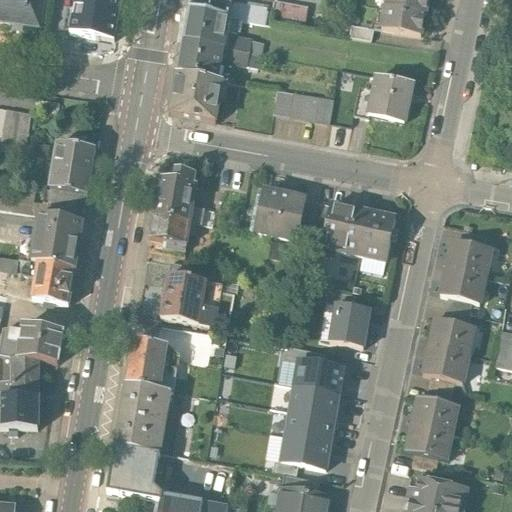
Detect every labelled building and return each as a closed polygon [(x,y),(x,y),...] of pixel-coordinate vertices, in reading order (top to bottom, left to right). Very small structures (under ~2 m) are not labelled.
[(42,0),(0,0),(0,24),(38,30),(42,0)] [(76,0),(70,39),(114,46),(122,0),(76,0)] [(233,0),(191,0),(189,16),(230,23),(233,0)] [(388,0),(387,11),(424,17),(425,17),(427,0),(388,0)] [(276,16),(307,16),(307,4),(276,4),(276,16)] [(387,11),(385,11),(381,34),(421,40),(424,17),(387,11)] [(230,23),(189,16),(183,48),(223,54),(226,34),(237,36),(239,24),(230,23)] [(373,33),(352,30),(350,41),(372,45),(373,33)] [(263,48),(234,43),(232,56),(261,61),(263,48)] [(223,54),(183,48),(178,80),(218,87),(222,59),(223,54)] [(232,56),(223,54),(222,59),(231,60),(229,68),(258,73),(261,61),(232,56)] [(218,87),(178,80),(172,120),(215,127),(222,87),(218,87)] [(412,87),(376,81),(374,93),(368,120),(403,127),(412,87)] [(374,93),(358,90),(352,119),(368,122),(368,120),(374,93)] [(333,104),(277,95),(273,118),(329,127),(333,104)] [(0,109),(0,140),(2,141),(1,149),(27,152),(31,113),(0,109)] [(95,156),(58,149),(50,194),(87,201),(95,156)] [(175,185),(160,183),(154,222),(189,228),(196,189),(193,189),(194,179),(176,176),(175,185)] [(87,201),(50,194),(47,208),(84,215),(87,201)] [(258,196),(250,236),(259,238),(267,198),(258,196)] [(317,208),(267,198),(259,238),(309,248),(313,228),(317,208)] [(330,209),(317,207),(317,208),(313,228),(325,231),(330,209)] [(395,223),(330,209),(325,231),(321,252),(386,266),(395,223)] [(83,227),(40,220),(32,267),(38,268),(74,274),(83,227)] [(189,228),(154,222),(150,244),(167,247),(166,252),(185,255),(189,228)] [(486,240),(462,235),(459,248),(483,253),(486,240)] [(459,248),(451,246),(446,273),(485,281),(491,254),(483,253),(459,248)] [(74,274),(38,268),(31,305),(45,307),(44,312),(54,313),(55,309),(68,311),(74,274)] [(485,281),(446,273),(440,301),(448,302),(471,307),(480,309),(485,281)] [(222,289),(169,280),(161,324),(214,333),(222,289)] [(336,309),(353,312),(355,300),(328,295),(326,308),(336,310),(336,309)] [(471,307),(448,302),(445,313),(469,318),(471,307)] [(353,312),(336,309),(336,310),(330,347),(363,353),(369,315),(353,312)] [(469,318),(445,313),(443,325),(466,330),(469,318)] [(443,325),(435,323),(429,350),(469,359),(474,331),(466,330),(443,325)] [(64,337),(24,329),(24,332),(3,335),(0,349),(0,361),(14,364),(38,364),(38,367),(58,369),(64,337)] [(511,337),(502,335),(495,371),(511,373),(511,337)] [(168,350),(133,345),(125,389),(170,396),(216,404),(220,381),(176,373),(178,359),(168,350)] [(469,359),(429,350),(424,378),(431,379),(455,384),(463,386),(469,359)] [(299,367),(322,371),(324,359),(288,353),(285,365),(298,368),(299,367)] [(0,361),(0,370),(9,372),(14,371),(14,364),(0,361)] [(38,364),(14,364),(14,371),(14,386),(14,404),(37,404),(38,367),(38,364)] [(322,371),(299,367),(298,368),(294,392),(338,400),(343,374),(322,371)] [(455,384),(431,379),(429,391),(452,396),(455,384)] [(14,386),(0,386),(0,403),(14,404),(14,386)] [(170,396),(125,389),(114,449),(159,458),(170,396)] [(452,396),(429,391),(426,403),(450,408),(452,396)] [(294,392),(290,417),(334,425),(338,400),(294,392)] [(426,403),(418,401),(412,429),(452,437),(458,409),(450,408),(426,403)] [(14,404),(0,403),(0,433),(9,434),(9,440),(17,440),(17,434),(38,434),(37,404),(14,404)] [(334,425),(290,417),(285,442),(330,449),(334,425)] [(452,437),(412,429),(407,456),(438,463),(446,464),(452,437)] [(269,460),(281,461),(283,440),(271,439),(269,460)] [(330,449),(285,442),(281,467),(298,470),(325,475),(330,449)] [(161,500),(163,500),(163,498),(155,486),(160,458),(159,458),(114,449),(107,496),(160,506),(161,500)] [(438,463),(414,458),(411,470),(435,475),(438,463)] [(298,470),(281,467),(274,466),(272,478),(283,480),(296,482),(298,470)] [(296,482),(283,480),(281,493),(317,499),(319,486),(296,482)] [(460,511),(464,494),(418,485),(416,493),(413,492),(410,506),(408,506),(406,507),(404,511),(460,511)] [(317,499),(281,493),(277,511),(326,511),(328,501),(317,499)] [(163,500),(161,500),(160,506),(159,511),(227,511),(163,500)]
